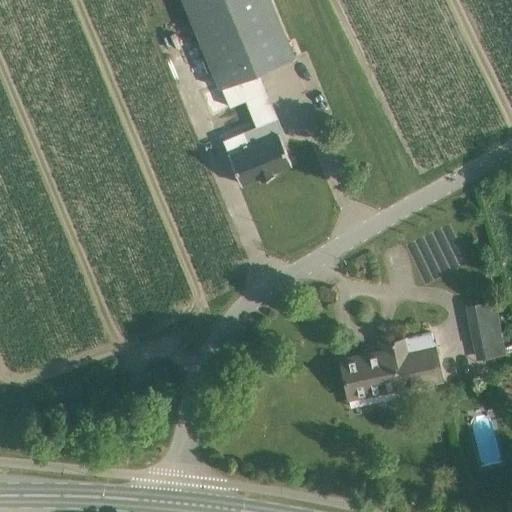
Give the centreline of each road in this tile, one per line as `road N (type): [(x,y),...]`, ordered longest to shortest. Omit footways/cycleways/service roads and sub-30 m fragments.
road 1 (unclassified): [(178,504),(198,378),(227,328),(256,298),(511,151)]
road 2 (secondary): [(0,496),(178,504)]
